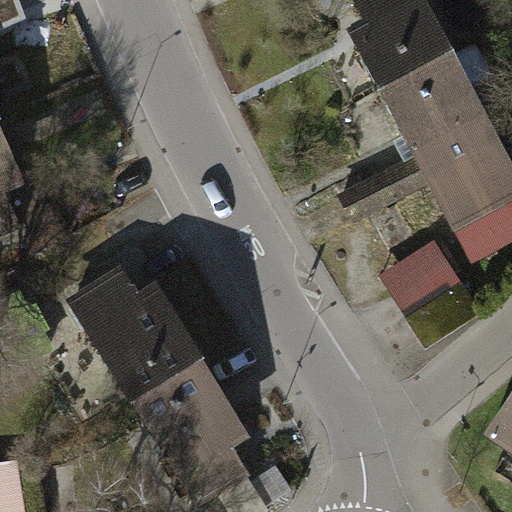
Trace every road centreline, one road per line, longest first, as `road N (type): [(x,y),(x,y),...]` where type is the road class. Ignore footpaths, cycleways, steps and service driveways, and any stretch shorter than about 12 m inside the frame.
road 1 (residential): [(137,0),(267,278),(347,407),(360,444)]
road 2 (residential): [(360,444),(511,324)]
